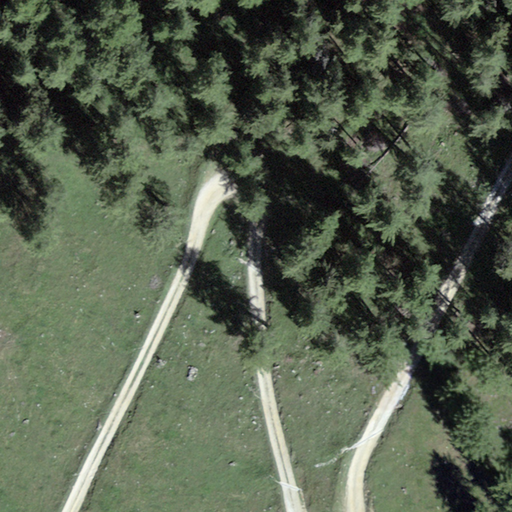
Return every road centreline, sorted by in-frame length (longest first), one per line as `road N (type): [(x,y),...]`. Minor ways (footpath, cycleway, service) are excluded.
road 1 (track): [(72,511),(164,319),(209,197),(234,185),(256,188),(259,348),(295,511)]
road 2 (track): [(357,511),(358,468),(511,163)]
